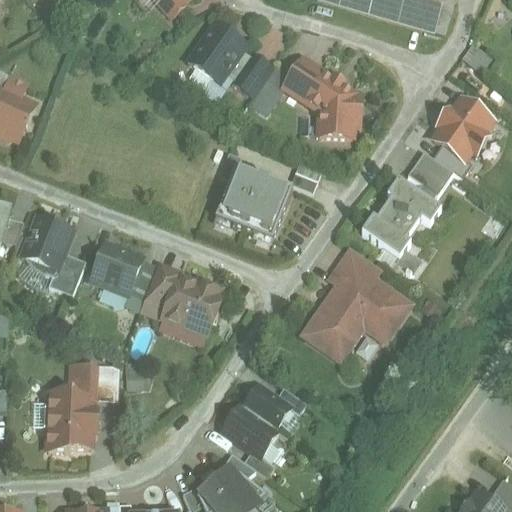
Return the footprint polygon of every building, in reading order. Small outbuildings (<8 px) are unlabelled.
[(157,0),(160,3),(159,8),(172,23),(187,10),(182,4),(185,0),(157,0)] [(432,0),(324,0),(423,30),(432,0)] [(248,51),(217,29),(189,68),(213,85),(220,90),(227,81),(235,86),(251,62),(244,57),(248,51)] [(273,73),(253,59),(251,62),(235,86),(233,89),(252,103),(253,102),(254,103),(274,75),(272,74),(273,73)] [(321,74),(306,63),(285,94),(321,118),(320,142),(353,144),(354,130),(360,131),(362,103),(356,103),(356,101),(343,92),(345,90),(335,83),(333,85),(320,76),(321,74)] [(213,85),(197,74),(191,83),(206,94),(213,85)] [(11,81),(0,75),(0,95),(3,96),(11,81)] [(3,96),(0,95),(0,141),(9,146),(15,144),(20,146),(30,125),(26,124),(33,111),(3,96)] [(496,128),(460,103),(429,146),(441,154),(466,171),(496,128)] [(434,164),(462,184),(470,174),(466,171),(441,154),(434,164)] [(453,181),(424,160),(409,182),(438,202),(453,181)] [(225,187),(237,192),(241,183),(244,184),(251,169),(235,163),(225,187)] [(300,168),(291,190),(313,199),(322,177),(300,168)] [(237,192),(224,227),(274,246),(291,202),(244,184),(241,183),(237,192)] [(442,216),(400,186),(388,202),(393,205),(378,225),(374,223),(363,239),(401,265),(412,249),(408,246),(422,226),(431,232),(442,216)] [(0,251),(2,252),(4,247),(10,224),(13,214),(0,210),(0,251)] [(25,228),(10,224),(4,247),(16,250),(25,228)] [(73,237),(40,224),(24,263),(25,263),(31,270),(38,276),(47,281),(47,280),(54,283),(55,283),(65,259),(73,237)] [(144,265),(107,250),(92,286),(130,301),(130,300),(131,299),(135,288),(144,266),(144,265)] [(87,268),(65,259),(55,283),(54,283),(50,292),(74,301),(87,268)] [(352,260),(334,286),(341,291),(360,304),(372,286),(378,278),(352,260)] [(158,271),(144,266),(135,288),(150,293),(158,271)] [(182,280),(159,271),(150,293),(145,304),(168,313),(179,284),(180,285),(182,280)] [(180,285),(179,284),(168,313),(166,318),(187,327),(185,332),(208,341),(224,302),(220,301),(222,296),(213,292),(211,297),(180,285)] [(341,291),(307,341),(341,365),(364,331),(386,346),(409,312),(372,286),(360,304),(341,291)] [(150,293),(135,288),(131,299),(145,305),(145,304),(150,293)] [(145,305),(131,299),(130,300),(130,301),(126,310),(141,316),(145,305)] [(0,340),(8,341),(8,319),(0,318),(0,340)] [(113,372),(72,370),(71,399),(73,399),(73,403),(89,403),(89,396),(94,391),(95,385),(120,386),(121,375),(113,372)] [(278,404),(260,392),(246,413),(242,411),(242,412),(280,438),(280,437),(277,435),(291,415),(292,414),(278,404)] [(308,410),(285,394),(278,404),(292,414),(291,415),(300,421),(308,410)] [(73,403),(73,399),(71,399),(52,398),(50,432),(49,457),(71,458),(76,453),(91,454),(92,440),(98,440),(99,418),(93,418),(94,404),(89,403),(73,403)] [(51,409),(36,408),(35,432),(50,432),(51,409)] [(280,438),(242,412),(224,438),(252,458),(261,464),(262,463),(280,438)] [(276,473),(262,463),(261,464),(252,458),(245,468),(257,477),(268,484),(276,473)] [(245,468),(233,460),(226,470),(232,474),(246,486),(249,483),(257,477),(245,468)] [(232,474),(220,485),(215,479),(205,486),(210,492),(198,502),(202,511),(274,511),(276,510),(260,497),(249,483),(246,486),(232,474)] [(511,511),(511,491),(504,485),(489,506),(496,511),(511,511)] [(202,511),(198,502),(194,495),(184,501),(188,511),(202,511)] [(496,511),(489,506),(478,499),(468,511),(496,511)]
